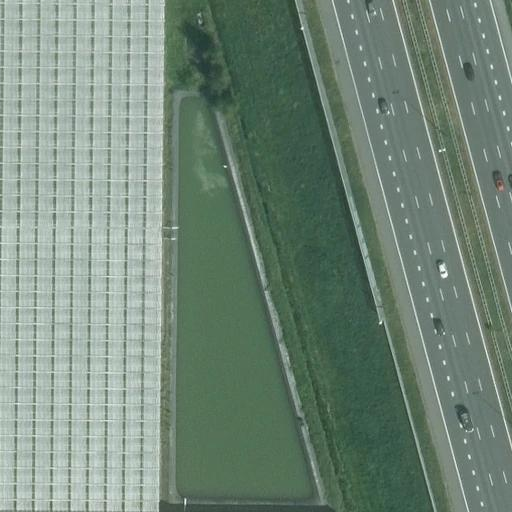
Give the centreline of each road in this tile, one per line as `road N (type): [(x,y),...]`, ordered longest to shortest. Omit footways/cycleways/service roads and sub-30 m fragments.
road 1 (motorway): [(370,0),(506,511)]
road 2 (motorway): [(511,230),(450,0)]
